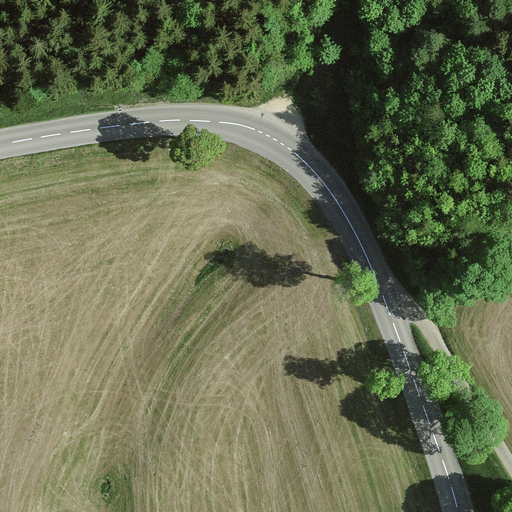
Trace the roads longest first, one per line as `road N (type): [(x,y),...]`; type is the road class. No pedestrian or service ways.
road 1 (secondary): [(373,275),(322,182),(259,131),(168,120),(0,145)]
road 2 (secondary): [(457,511),(373,275)]
road 3 (residential): [(373,275),(409,301),(449,351),(511,459)]
